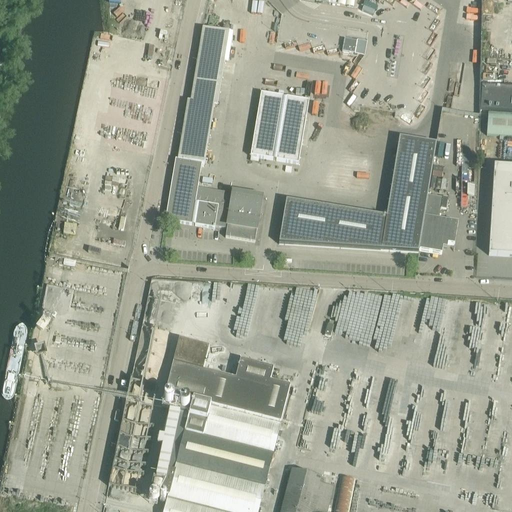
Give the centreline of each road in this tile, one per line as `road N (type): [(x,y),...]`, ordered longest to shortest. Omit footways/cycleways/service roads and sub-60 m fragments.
road 1 (unclassified): [(138,265),(511,291)]
road 2 (unknown): [(276,194),(230,182),(245,62),(326,77),(329,118)]
road 3 (unclassified): [(138,265),(195,0)]
road 4 (unclassified): [(138,265),(87,511)]
road 5 (unknown): [(305,354),(511,395)]
road 6 (unknown): [(282,455),(428,484),(470,511)]
road 7 (unknown): [(302,198),(346,206),(362,200),(375,130),(329,118)]
